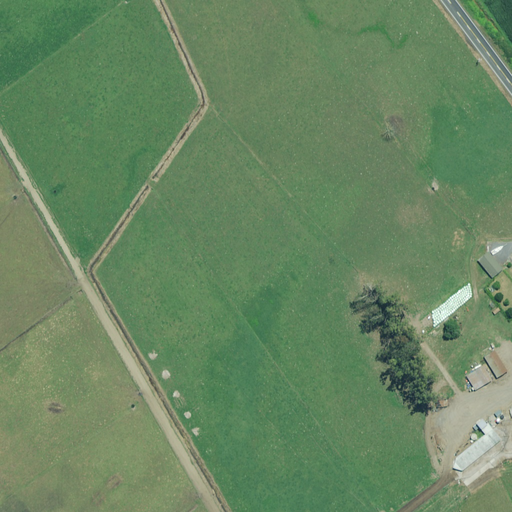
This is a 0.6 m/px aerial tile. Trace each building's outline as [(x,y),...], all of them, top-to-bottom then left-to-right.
[(491,254),(489,251),(477,260),(492,278),(503,269),(491,254)] [(507,372),(494,351),(484,357),(497,378),(507,372)] [(491,380),(482,366),(466,376),(475,391),(491,380)] [(487,424),(482,419),(476,424),(480,430),(487,424)] [(481,431),(484,434),(455,458),(452,468),(462,471),(501,439),(493,428),(489,424),(481,431)]
